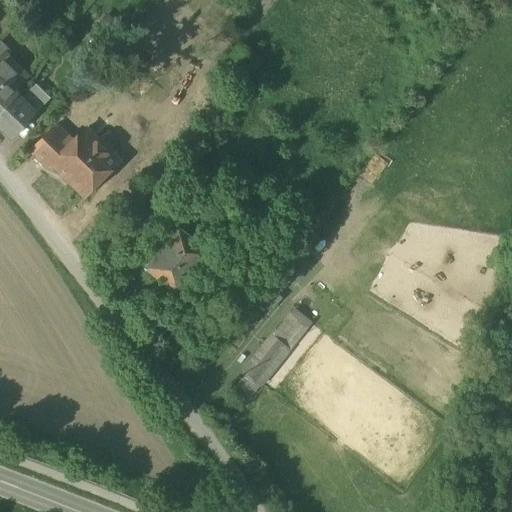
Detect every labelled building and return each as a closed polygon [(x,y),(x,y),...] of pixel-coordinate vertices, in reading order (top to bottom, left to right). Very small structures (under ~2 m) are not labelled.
[(235,47),(210,78),(225,90),(250,59),(235,47)] [(4,57),(2,56),(0,57),(0,112),(17,95),(13,90),(25,78),(4,57)] [(23,101),(17,95),(0,112),(0,126),(11,137),(46,100),(35,89),(23,101)] [(56,125),(30,150),(48,168),(53,164),(52,163),(73,142),(56,125)] [(109,153),(85,130),(73,142),(52,163),(53,164),(64,176),(68,172),(88,193),(109,171),(100,162),(109,153)] [(197,198),(187,189),(177,201),(187,210),(197,198)] [(187,210),(177,201),(163,217),(176,228),(178,226),(186,233),(197,219),(187,210)] [(176,229),(146,267),(178,293),(210,253),(197,242),(200,238),(195,233),(191,237),(186,233),(178,226),(176,228),(176,229)] [(308,330),(289,314),(272,335),(291,351),(308,330)] [(291,351),(272,335),(241,373),(245,376),(260,388),(291,351)] [(260,388),(245,376),(232,393),(247,405),(260,388)]
